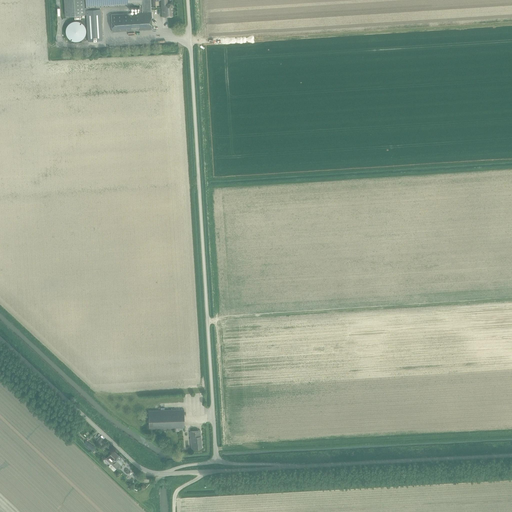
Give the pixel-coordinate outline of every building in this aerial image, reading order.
[(64,0),(65,16),(84,14),(83,0),(64,0)] [(83,0),(84,14),(87,14),(89,41),(103,40),(101,7),(139,5),(140,13),(111,14),(112,32),(152,29),(151,12),(150,0),(83,0)] [(162,16),(169,16),(173,16),(172,4),(168,4),(167,0),(161,0),(162,11),(162,16)] [(78,21),(77,21),(76,21),(74,21),(73,21),(71,22),(69,23),(68,24),(67,26),(66,28),(66,29),(66,31),(66,33),(66,35),(67,36),(68,38),(69,39),(71,40),(73,41),(74,41),(75,42),(76,42),(78,41),(80,41),(81,40),(83,39),(84,38),(85,36),(86,35),(86,33),(87,31),(86,29),(86,28),(85,26),(84,24),(83,23),(81,22),(80,21),(78,21)] [(185,428),(184,409),(148,411),(149,429),(185,428)] [(190,431),(192,448),(202,448),(200,431),(190,431)] [(89,447),(92,450),(94,449),(90,446),(90,445),(86,441),(84,443),(89,447)] [(106,459),(111,464),(119,455),(113,450),(106,459)] [(119,455),(111,464),(116,468),(124,460),(119,455)]
